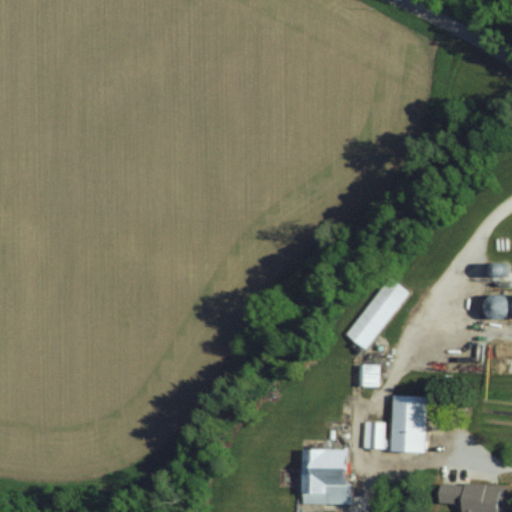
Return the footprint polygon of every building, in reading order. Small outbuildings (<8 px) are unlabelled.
[(511,287),(511,263),(498,264),(498,288),(511,287)] [(412,280),(366,336),(347,321),(392,265),(412,280)] [(360,352),(380,352),(380,374),(360,374),(360,352)] [(428,382),(426,438),(383,437),(383,436),(364,436),(365,408),(385,409),(385,426),(392,426),(394,381),(428,382)] [(304,436),(348,436),(348,469),(352,469),(353,492),(336,492),(337,495),(321,495),(321,492),(304,492),(304,436)]
